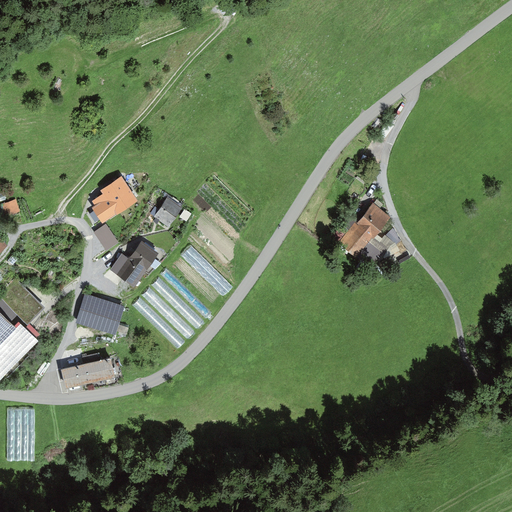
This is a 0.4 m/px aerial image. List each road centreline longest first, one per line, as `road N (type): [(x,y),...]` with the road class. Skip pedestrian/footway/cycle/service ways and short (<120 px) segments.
road 1 (tertiary): [(511,11),(349,133),(247,289),(158,381),(117,393),(0,394)]
road 2 (track): [(58,219),(66,198),(224,25),(226,15),(212,9),(101,63),(92,46),(130,0)]
road 3 (track): [(426,74),(381,176),(409,244),(464,325),(470,370),(511,379)]
